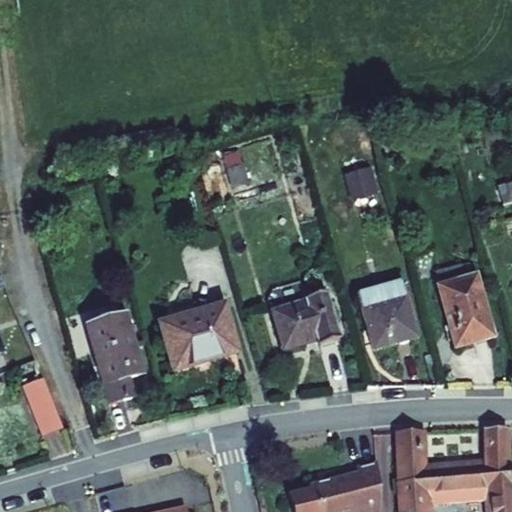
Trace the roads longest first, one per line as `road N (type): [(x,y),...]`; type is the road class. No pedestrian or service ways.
road 1 (residential): [(511,409),(387,411),(220,437)]
road 2 (residential): [(0,496),(220,437)]
